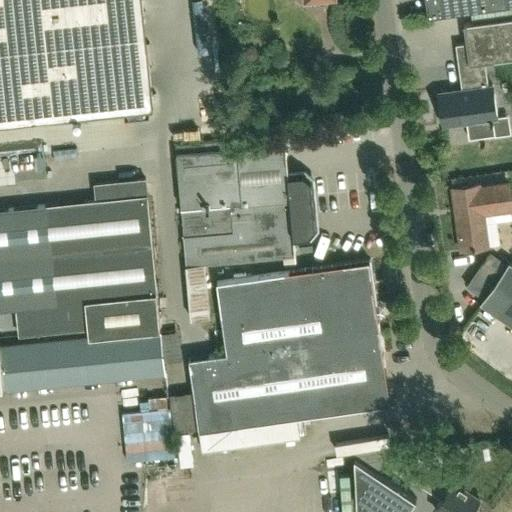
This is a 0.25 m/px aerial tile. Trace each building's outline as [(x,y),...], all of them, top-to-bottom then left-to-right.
[(0,0),(0,121),(153,105),(141,0),(0,0)] [(511,0),(426,0),(428,13),(511,3),(511,0)] [(458,66),(484,63),(511,58),(511,18),(463,26),(466,44),(456,46),(458,66)] [(484,63),(458,66),(461,90),(439,94),(443,126),(466,123),(469,140),(494,136),(492,120),(496,119),(492,86),(488,87),(484,63)] [(206,273),(205,264),(295,256),(294,238),(315,236),(310,174),(288,176),(285,145),(224,150),(223,143),(176,147),(187,266),(185,266),(186,276),(206,273)] [(0,309),(16,308),(19,335),(87,328),(88,337),(160,329),(145,179),(95,184),(97,200),(0,209),(0,309)] [(479,189),(479,186),(452,190),(461,250),(488,246),(483,215),(511,210),(508,185),(479,189)] [(483,299),(504,269),(488,257),(480,267),(466,287),(483,299)] [(228,354),(190,359),(195,391),(200,429),(200,431),(297,417),(387,405),(390,404),(390,400),(387,384),(383,355),(378,318),(377,306),(370,261),(218,282),(228,354)] [(504,269),(483,299),(481,302),(511,323),(511,265),(509,263),(504,269)] [(206,273),(186,276),(190,320),(210,318),(206,273)] [(0,342),(0,389),(164,373),(163,362),(160,333),(160,329),(88,337),(0,346),(0,342)] [(341,442),(343,451),(393,441),(391,433),(341,442)] [(354,453),(354,457),(379,473),(399,445),(354,453)] [(423,487),(441,500),(435,509),(438,511),(471,511),(480,499),(453,481),(453,482),(443,475),(412,454),(399,472),(422,488),(423,487)] [(407,511),(417,498),(379,473),(354,457),(356,507),(363,511),(407,511)]
